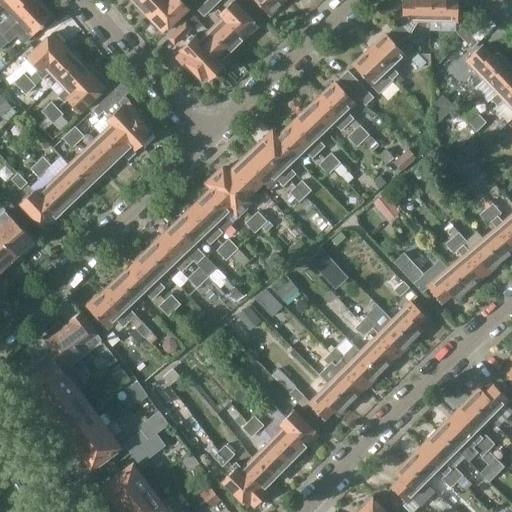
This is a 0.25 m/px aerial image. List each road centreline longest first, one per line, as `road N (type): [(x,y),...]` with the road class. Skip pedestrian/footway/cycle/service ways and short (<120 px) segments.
road 1 (residential): [(303,511),(511,305)]
road 2 (residential): [(0,335),(205,137)]
road 3 (residential): [(205,137),(359,0)]
road 4 (residential): [(205,137),(85,0)]
